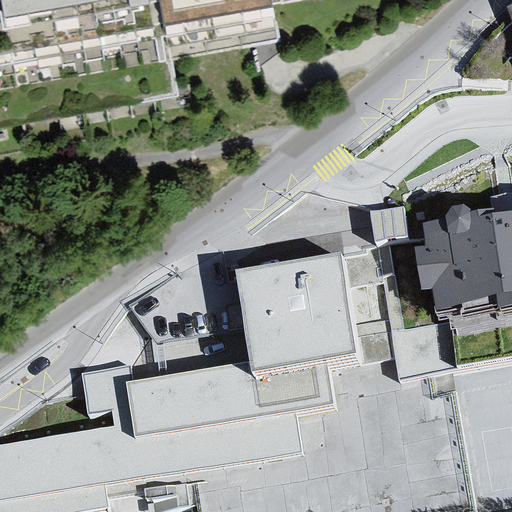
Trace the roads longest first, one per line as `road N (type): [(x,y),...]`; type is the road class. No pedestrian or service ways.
road 1 (residential): [(316,143),(0,366)]
road 2 (residential): [(316,143),(348,173),(366,172),(442,118),(511,108)]
road 3 (residential): [(479,0),(316,143)]
